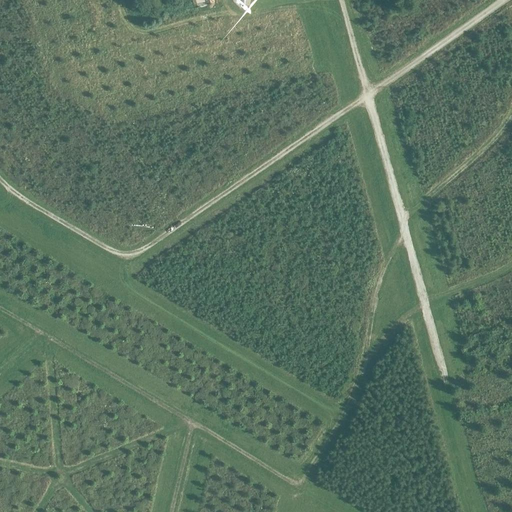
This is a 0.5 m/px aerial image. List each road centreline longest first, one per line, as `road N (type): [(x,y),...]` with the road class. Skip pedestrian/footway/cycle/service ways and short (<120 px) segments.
road 1 (track): [(504,0),(133,247),(100,248),(0,191)]
road 2 (track): [(343,0),(451,394)]
road 3 (track): [(511,114),(401,221)]
road 4 (track): [(403,232),(383,263),(364,361)]
